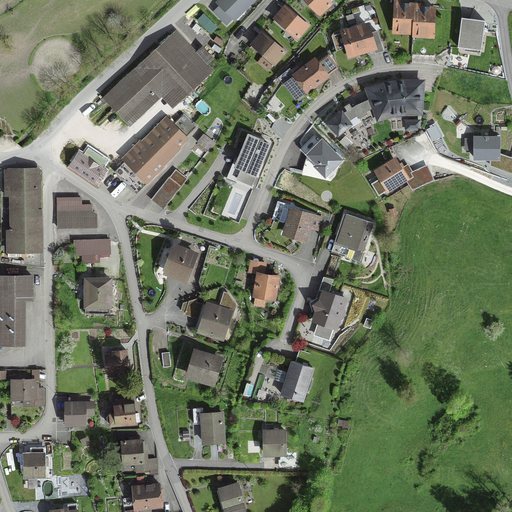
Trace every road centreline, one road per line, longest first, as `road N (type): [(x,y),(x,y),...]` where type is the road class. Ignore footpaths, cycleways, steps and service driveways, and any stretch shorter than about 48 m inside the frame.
road 1 (residential): [(114,207),(155,420),(187,511)]
road 2 (residential): [(0,435),(34,436),(49,417),(53,165)]
road 3 (residential): [(436,73),(390,70),(361,78),(308,110),(242,244)]
road 4 (residential): [(192,0),(94,86),(30,156)]
road 5 (residential): [(114,207),(242,244)]
